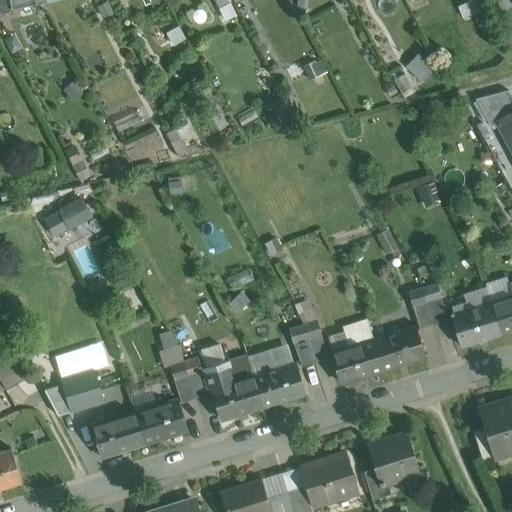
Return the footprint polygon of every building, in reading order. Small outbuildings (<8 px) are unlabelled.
[(9,0),(12,10),(47,2),(46,0),(9,0)] [(404,63),(421,81),(435,68),(418,50),(404,63)] [(490,125),(496,121),(511,112),(511,97),(508,90),(475,99),(490,125)] [(291,94),(281,99),(292,121),(303,115),(291,94)] [(272,104),(277,114),(286,109),(281,99),(272,104)] [(286,109),(277,114),(283,125),(292,121),(286,109)] [(511,112),(496,121),(511,149),(511,112)] [(434,182),(419,184),(422,202),(437,199),(434,182)] [(80,194),(55,208),(67,229),(92,215),(80,194)] [(7,205),(0,207),(0,236),(18,228),(7,205)] [(34,210),(19,219),(33,245),(48,236),(34,210)] [(511,282),(508,284),(511,295),(492,302),(501,333),(511,329),(511,282)] [(436,284),(422,288),(426,302),(440,297),(436,284)] [(422,288),(408,292),(412,306),(426,302),(422,288)] [(440,297),(426,302),(433,325),(447,321),(440,297)] [(426,302),(412,306),(419,329),(433,325),(426,302)] [(492,302),(450,315),(460,346),(501,333),(492,302)] [(313,312),(304,314),(307,324),(303,325),(307,338),(320,334),(313,312)] [(303,325),(289,329),(293,343),(307,338),(303,325)] [(414,326),(372,339),(382,370),(423,357),(414,326)] [(157,348),(162,363),(181,358),(171,327),(157,332),(162,347),(157,348)] [(20,340),(34,367),(51,358),(37,331),(20,340)] [(320,334),(307,338),(314,362),(327,358),(320,334)] [(0,337),(0,347),(1,350),(10,346),(4,335),(0,337)] [(307,338),(293,343),(300,367),(314,362),(307,338)] [(372,339),(331,352),(340,383),(382,370),(372,339)] [(204,364),(224,357),(218,341),(198,348),(204,364)] [(2,354),(7,364),(15,360),(10,350),(2,354)] [(7,364),(6,365),(16,384),(28,377),(18,359),(15,360),(7,364)] [(183,362),(170,366),(174,380),(188,375),(183,362)] [(295,363),(253,376),(262,407),(263,407),(304,394),(295,363)] [(0,377),(6,389),(16,384),(6,365),(4,366),(0,367),(0,377)] [(64,384),(72,411),(86,407),(102,402),(92,370),(62,380),(63,384),(64,384)] [(201,371),(188,375),(195,398),(208,394),(201,371)] [(188,375),(174,380),(181,403),(195,398),(188,375)] [(253,376),(211,389),(221,420),(262,407),(253,376)] [(44,391),(58,415),(72,411),(64,384),(63,384),(44,391)] [(175,400),(134,412),(143,443),(185,431),(175,400)] [(511,400),(480,410),(485,427),(494,456),(510,451),(510,448),(511,447),(511,400)] [(68,432),(92,425),(86,407),(72,411),(58,415),(68,432)] [(134,412),(92,425),(101,456),(143,443),(134,412)] [(485,427),(472,431),(481,460),(494,456),(485,427)] [(406,433),(367,446),(374,468),(379,486),(387,483),(419,473),(406,433)] [(11,448),(0,451),(0,489),(0,490),(0,489),(0,488),(21,482),(11,448)] [(345,453),(300,466),(313,507),(357,493),(345,453)] [(374,468),(363,472),(372,501),(391,494),(387,483),(379,486),(374,468)] [(270,511),(260,479),(220,491),(225,511),(270,511)] [(196,511),(193,500),(153,511),(196,511)]
